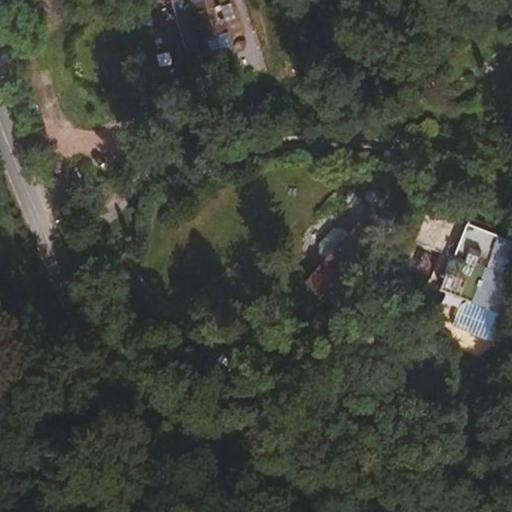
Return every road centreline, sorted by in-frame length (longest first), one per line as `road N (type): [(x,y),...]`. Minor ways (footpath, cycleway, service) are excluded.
road 1 (residential): [(0,126),(99,358),(233,462),(354,511)]
road 2 (unknown): [(47,236),(114,191),(203,154),(320,133),(410,130),(468,116),(511,92)]
